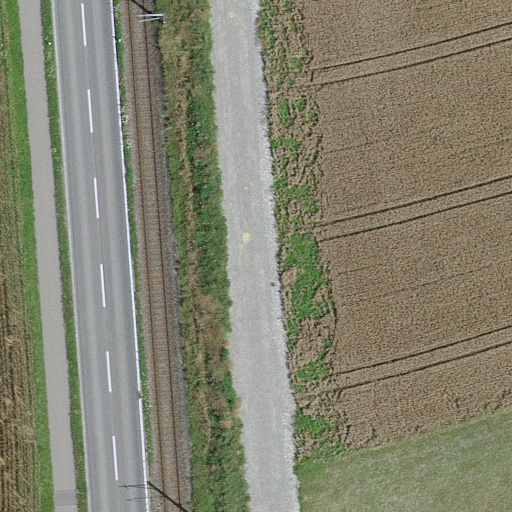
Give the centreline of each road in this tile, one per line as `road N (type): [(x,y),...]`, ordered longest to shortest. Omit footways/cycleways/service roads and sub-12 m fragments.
road 1 (track): [(240,0),(279,511)]
road 2 (primary): [(119,511),(81,0)]
